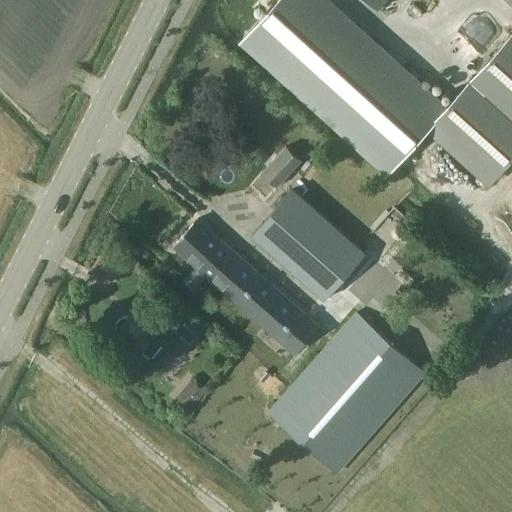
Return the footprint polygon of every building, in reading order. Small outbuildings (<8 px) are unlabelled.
[(394,170),(429,131),(488,185),(511,157),(511,31),(443,108),(323,0),(279,0),(246,38),(394,170)] [(279,186),(304,159),(289,145),(264,172),(279,186)] [(327,298),(368,253),(294,188),(253,233),(327,298)] [(297,352),(321,324),(199,217),(174,244),(297,352)] [(171,323),(142,299),(130,314),(123,313),(116,321),(118,327),(151,355),(164,341),(181,355),(191,343),(170,325),(171,323)] [(337,471),(427,370),(359,311),(271,412),(337,471)] [(184,388),(200,401),(209,389),(193,377),(184,388)]
